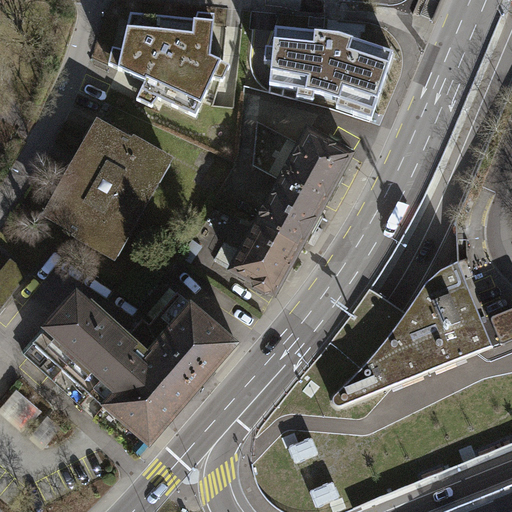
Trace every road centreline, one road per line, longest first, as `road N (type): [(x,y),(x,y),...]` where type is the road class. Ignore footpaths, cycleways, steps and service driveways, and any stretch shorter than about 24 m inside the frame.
road 1 (motorway): [(511,39),(421,252),(392,296),(342,363),(265,441),(165,511)]
road 2 (primary): [(481,0),(378,228),(305,329)]
road 3 (motorway): [(511,373),(179,511)]
road 4 (primary): [(305,329),(240,387),(127,511)]
road 5 (residential): [(0,207),(44,137),(92,0)]
road 6 (motorway): [(303,511),(511,423)]
road 7 (motorway): [(305,329),(224,456),(219,480),(228,511)]
